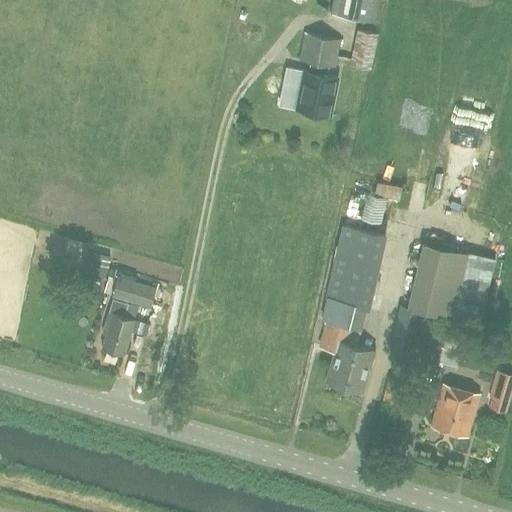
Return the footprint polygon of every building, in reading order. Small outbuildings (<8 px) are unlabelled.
[(350,64),(372,68),(378,33),(356,29),(350,64)] [(330,62),(335,63),(341,37),(307,30),(300,57),(313,60),(311,69),(306,68),(298,105),(331,112),(339,74),(328,72),(330,62)] [(469,117),(466,128),(483,132),(494,87),(471,81),(462,115),(469,117)] [(375,194),(400,199),(403,186),(377,181),(375,194)] [(329,282),(331,282),(322,317),(327,318),(321,345),(336,349),(328,379),(364,390),(376,349),(350,342),(353,326),(360,328),(370,293),(374,295),(387,234),(342,224),(329,282)] [(409,305),(399,303),(392,338),(390,347),(392,348),(390,355),(408,359),(412,341),(416,342),(421,321),(423,312),(454,320),(461,285),(468,251),(423,241),(409,305)] [(100,281),(106,255),(88,250),(84,262),(85,262),(82,276),(100,281)] [(151,307),(157,285),(119,274),(112,296),(151,307)] [(102,347),(124,354),(134,318),(124,315),(128,303),(113,298),(103,332),(106,333),(102,347)] [(364,332),(377,336),(385,310),(372,306),(364,332)] [(416,356),(438,361),(445,325),(424,321),(416,356)] [(406,380),(388,376),(382,400),(400,404),(406,380)] [(506,412),(511,398),(511,393),(511,391),(509,391),(511,382),(500,380),(498,389),(495,388),(493,397),(490,407),(506,412)] [(432,424),(468,435),(480,393),(444,382),(432,424)]
